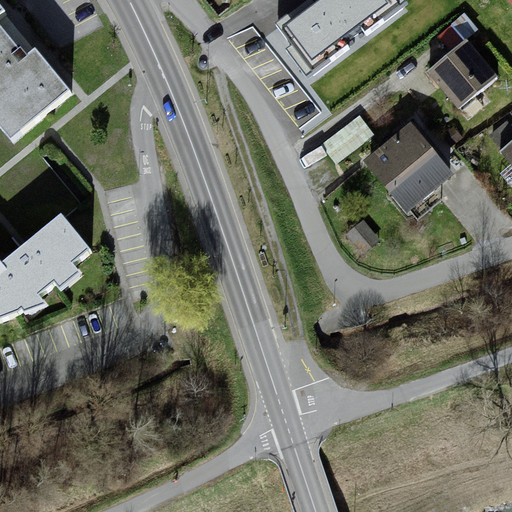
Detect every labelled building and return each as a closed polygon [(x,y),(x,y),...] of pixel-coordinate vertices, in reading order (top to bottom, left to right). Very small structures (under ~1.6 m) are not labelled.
[(329,21),(294,47),(314,75),(404,10),(397,0),(357,0),(348,7),(342,0),(340,0),(323,12),(329,21)] [(0,129),(15,148),(73,100),(42,62),(34,68),(2,29),(11,22),(0,8),(0,129)] [(472,45),(433,78),(467,116),(503,82),(472,45)] [(418,130),(366,169),(411,215),(461,185),(418,130)] [(14,266),(0,249),(0,331),(58,311),(103,258),(71,220),(14,266)]
